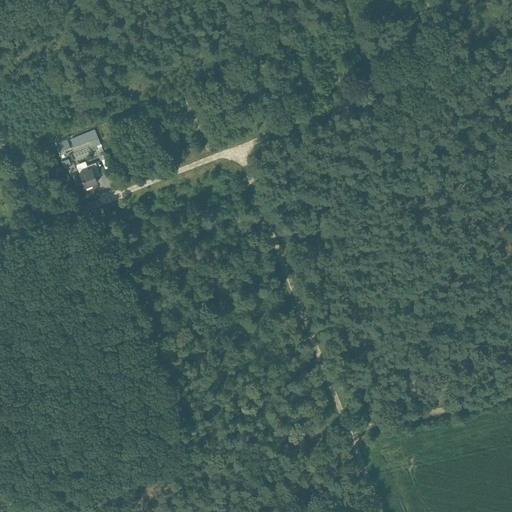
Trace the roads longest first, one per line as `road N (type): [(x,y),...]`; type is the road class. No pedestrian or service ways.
road 1 (track): [(348,430),(238,148)]
road 2 (track): [(214,157),(0,244)]
road 3 (track): [(511,42),(323,111)]
road 4 (track): [(511,396),(348,430)]
